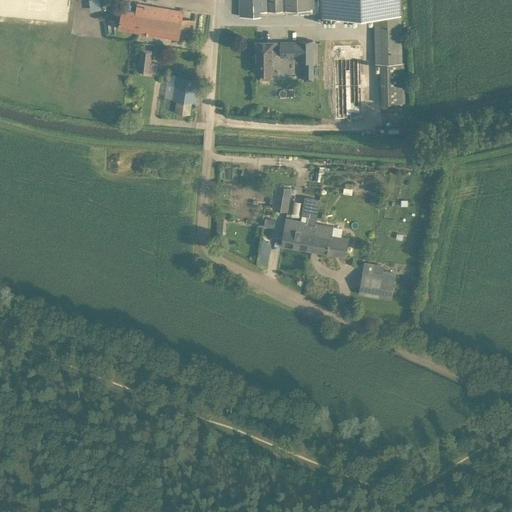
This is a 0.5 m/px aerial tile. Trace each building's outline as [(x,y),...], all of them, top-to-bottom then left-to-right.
[(239,0),(239,5),(240,16),(261,16),(261,11),(310,9),(310,0),(239,0)] [(320,0),(321,17),(325,16),(374,15),(401,14),(400,0),(320,0)] [(118,27),(179,38),(183,11),(137,3),(135,11),(121,9),(118,27)] [(401,14),(374,15),(376,63),(380,63),(381,103),(403,102),(401,62),(403,62),(401,14)] [(265,42),(255,42),(256,72),(266,72),(273,72),(278,72),(279,72),(278,70),(274,70),(274,54),(278,54),(280,54),(280,58),(299,57),(299,61),(304,61),(307,61),(307,74),(314,74),(314,39),(298,39),(298,40),(280,41),(280,43),(276,43),(276,42),(265,42)] [(355,40),(321,40),(321,117),(359,116),(359,48),(355,40)] [(138,70),(156,72),(157,64),(150,63),(152,51),(140,49),(138,70)] [(168,73),(165,95),(197,100),(201,78),(168,73)] [(318,165),(315,180),(322,181),(324,166),(318,165)] [(273,208),(287,210),(290,194),(276,192),(273,208)] [(281,245),(311,250),(316,223),(320,199),(305,196),(302,214),(307,215),(306,222),(286,218),(281,245)] [(264,225),(274,227),(276,218),(266,217),(264,225)] [(316,223),(311,250),(345,256),(348,238),(341,236),(333,235),(334,227),(317,224),(316,223)] [(262,239),(261,245),(270,249),(271,244),(262,239)] [(262,250),(258,262),(267,265),(271,253),(262,250)] [(359,292),(392,298),(395,277),(362,272),(359,292)]
